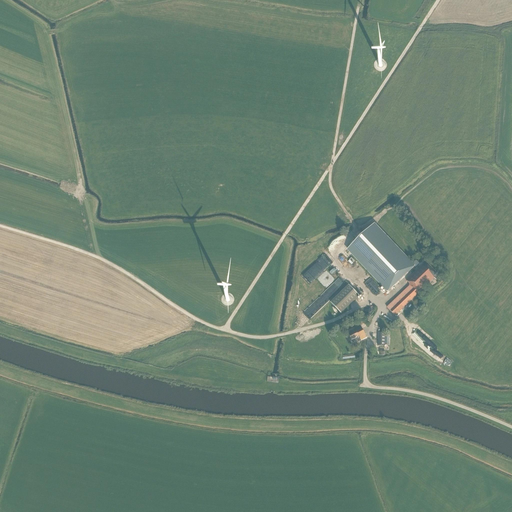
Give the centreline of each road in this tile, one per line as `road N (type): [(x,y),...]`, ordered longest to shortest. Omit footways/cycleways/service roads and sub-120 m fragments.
road 1 (track): [(0,225),(91,255),(191,317),(249,336),(320,324),(383,300)]
road 2 (track): [(225,330),(438,0)]
road 3 (track): [(358,232),(330,177),(358,8)]
road 4 (unclassified): [(511,427),(422,393),(367,384)]
